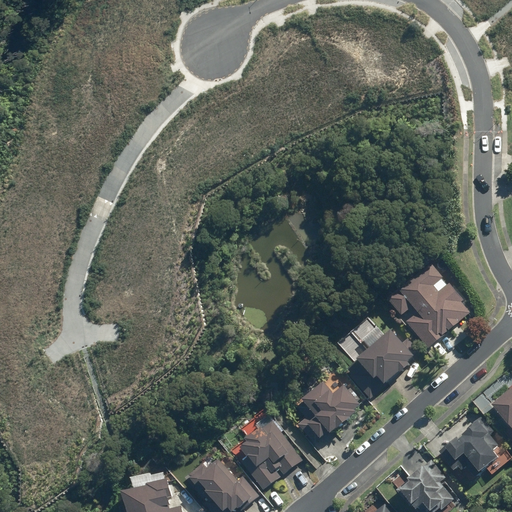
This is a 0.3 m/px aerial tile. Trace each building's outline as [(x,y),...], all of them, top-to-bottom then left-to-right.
[(414,317),(405,324),(427,350),(447,335),(446,334),(470,315),(461,304),(463,302),(449,285),(438,294),(432,288),(442,279),(443,279),(432,267),(430,265),(399,291),(398,290),(386,300),(401,317),(409,311),(414,317)] [(355,363),(347,371),(352,376),(349,379),(370,401),(387,386),(386,385),(398,374),(399,375),(408,367),(407,365),(413,359),(414,360),(420,355),(407,340),(401,345),(389,332),(355,363)] [(306,420),(298,426),(314,446),(327,435),(329,437),(355,415),(353,413),(360,407),(343,388),(333,396),(322,384),(300,403),(302,404),(296,409),(306,420)] [(511,386),(499,400),(511,412),(511,386)] [(246,458),(241,462),(263,491),(281,477),(275,470),(278,468),(283,475),(303,461),(268,415),(255,425),(257,429),(244,440),(246,442),(238,448),(246,458)] [(456,437),(438,452),(451,469),(454,467),(455,468),(458,467),(460,470),(465,466),(474,478),(486,468),(485,466),(496,458),(491,451),(497,446),(489,435),(493,432),(479,415),(469,423),(471,426),(461,435),(462,436),(457,439),(456,437)] [(190,478),(189,479),(196,488),(195,489),(205,501),(203,502),(211,511),(231,511),(236,508),(237,510),(241,507),(243,510),(259,496),(243,476),(237,481),(218,459),(207,468),(203,464),(188,476),(190,478)] [(407,481),(395,490),(409,507),(411,505),(415,510),(417,508),(420,511),(434,511),(439,509),(440,511),(454,500),(440,483),(446,478),(431,460),(422,467),(421,466),(406,479),(407,481)] [(125,511),(181,511),(180,507),(169,510),(166,498),(171,497),(167,479),(145,484),(146,486),(119,492),(125,511)]
